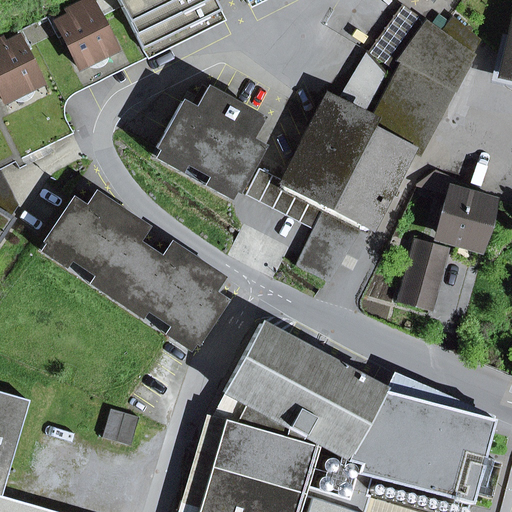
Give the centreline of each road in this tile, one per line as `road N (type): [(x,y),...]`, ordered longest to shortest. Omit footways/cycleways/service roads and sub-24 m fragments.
road 1 (residential): [(266,292),(174,234),(127,192),(105,146),(106,124),(132,92),(319,0)]
road 2 (residential): [(511,402),(266,292)]
road 3 (residential): [(157,511),(216,347),(266,292)]
